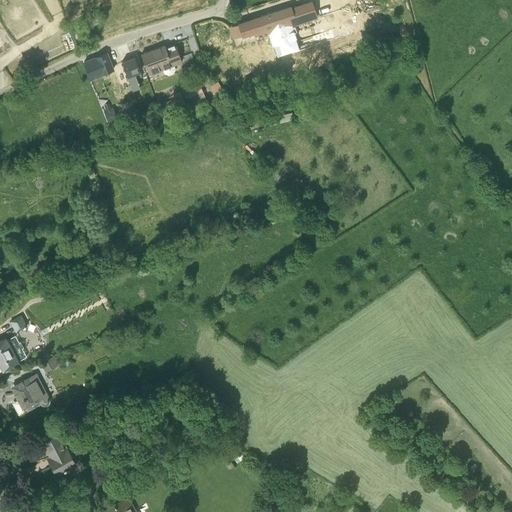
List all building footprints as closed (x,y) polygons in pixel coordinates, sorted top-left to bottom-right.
[(311,2),(291,8),(291,6),(232,26),(236,37),(243,35),(243,36),(261,29),(271,58),(299,49),(292,26),(317,18),(311,2)] [(104,12),(80,22),(83,29),(107,20),(104,12)] [(182,62),(179,52),(175,43),(166,46),(165,45),(141,54),(149,74),(182,62)] [(119,83),(111,62),(107,52),(94,57),(101,75),(106,87),(119,83)] [(140,71),(138,66),(135,56),(122,61),(132,89),(140,86),(135,73),(140,71)] [(91,79),(101,75),(94,57),(84,62),(91,79)] [(203,90),(185,97),(191,111),(208,103),(203,90)] [(183,98),(174,101),(177,110),(186,106),(183,98)] [(116,117),(113,108),(108,109),(104,111),(108,120),(116,117)] [(272,123),(296,120),(295,112),(270,116),(272,123)] [(352,199),(352,198),(355,195),(352,191),(349,194),(344,197),(347,202),(352,199)] [(39,264),(27,267),(29,278),(41,276),(39,264)] [(39,290),(41,298),(59,293),(57,285),(39,290)] [(10,321),(16,332),(27,326),(21,315),(10,321)] [(45,329),(37,333),(40,337),(47,333),(45,329)] [(0,364),(3,370),(4,370),(6,374),(13,370),(11,366),(19,362),(19,361),(26,356),(22,348),(23,347),(20,341),(19,342),(15,335),(8,339),(7,337),(0,340),(0,364)] [(51,356),(48,352),(41,356),(43,360),(51,356)] [(45,371),(57,365),(53,356),(41,362),(45,371)] [(50,401),(50,399),(37,373),(11,386),(18,399),(12,402),(19,416),(27,411),(41,404),(42,405),(44,406),(46,406),(48,406),(49,405),(50,403),(50,401)] [(66,469),(75,465),(58,431),(51,435),(42,439),(51,457),(49,458),(57,474),(66,469)] [(103,511),(137,511),(130,497),(103,511)]
